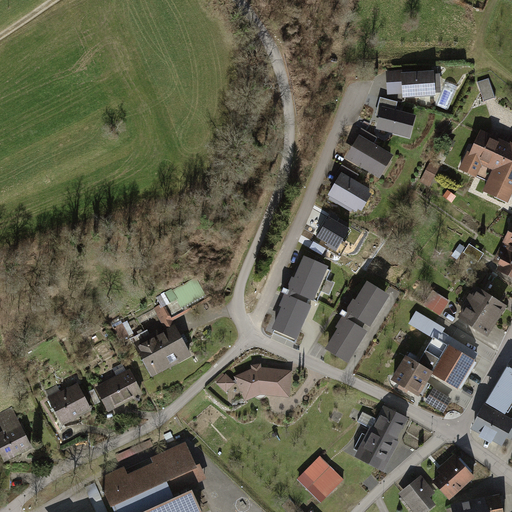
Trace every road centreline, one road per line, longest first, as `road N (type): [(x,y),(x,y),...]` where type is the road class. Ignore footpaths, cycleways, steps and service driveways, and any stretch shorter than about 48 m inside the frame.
road 1 (unclassified): [(247,333),(240,286),(291,145),(289,99),(271,42),(245,0)]
road 2 (unknown): [(291,145),(314,131),(341,64),(474,56),(511,77)]
road 3 (residential): [(444,431),(247,333)]
road 4 (residential): [(330,144),(247,333)]
road 5 (residential): [(127,436),(58,470),(9,511)]
